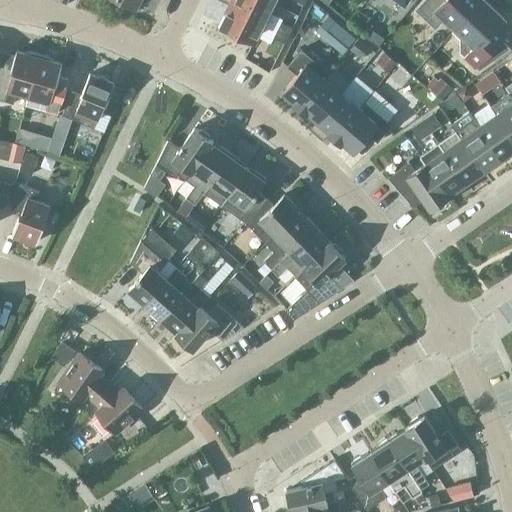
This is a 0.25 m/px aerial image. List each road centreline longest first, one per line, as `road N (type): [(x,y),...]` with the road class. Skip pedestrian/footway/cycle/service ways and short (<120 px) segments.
road 1 (residential): [(407,265),(289,140),(162,60)]
road 2 (residential): [(251,511),(232,470),(446,330)]
road 3 (residential): [(188,405),(407,265)]
road 4 (residential): [(188,405),(93,314),(0,268)]
road 5 (residential): [(162,60),(66,19),(0,2)]
road 6 (residential): [(511,488),(479,393),(446,330)]
road 7 (residential): [(511,189),(407,265)]
